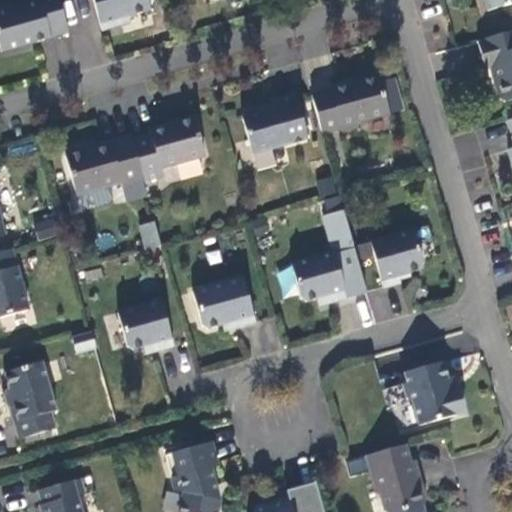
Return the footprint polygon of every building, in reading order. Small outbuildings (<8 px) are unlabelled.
[(0,51),(0,52),(68,33),(58,0),(37,0),(38,0),(0,10),(0,51)] [(119,19),(150,11),(146,0),(92,0),(101,31),(121,25),(119,19)] [(511,0),(484,0),(487,12),(511,4),(511,0)] [(511,31),(477,41),(485,70),(494,67),(497,78),(493,84),(497,99),(504,102),(511,99),(511,31)] [(357,83),(310,95),(321,134),(340,128),(341,131),(356,127),(359,122),(388,114),(378,77),(373,74),(360,77),(357,83)] [(307,139),(295,96),(275,102),(277,106),(261,110),(255,107),(244,110),(241,116),(252,155),(307,139)] [(149,135),(131,140),(142,181),(162,175),(160,168),(204,156),(193,119),(148,130),(149,135)] [(131,140),(129,135),(98,144),(91,146),(91,149),(64,156),(75,195),(120,183),(121,187),(142,181),(131,140)] [(320,197),(337,192),(332,176),(315,181),(320,197)] [(53,217),(33,225),(39,241),(59,233),(53,217)] [(146,250),(160,246),(153,222),(139,226),(146,250)] [(370,242),(382,289),(401,284),(398,277),(420,271),(423,265),(422,260),(436,256),(428,226),(370,242)] [(12,249),(0,252),(0,318),(29,311),(12,249)] [(329,303),(346,298),(334,252),(290,264),(300,299),(306,302),(327,296),(329,303)] [(234,328),(254,322),(242,278),(191,292),(201,326),(206,329),(232,321),(234,328)] [(155,350),(172,346),(160,300),(117,313),(126,346),(132,350),(142,346),(153,344),(155,350)] [(144,354),(155,350),(153,344),(142,346),(144,354)] [(13,421),(18,439),(56,429),(51,412),(56,410),(42,362),(5,373),(9,389),(5,390),(3,395),(6,406),(11,409),(14,408),(18,420),(13,421)] [(450,392),(447,379),(442,362),(405,373),(408,384),(403,385),(407,400),(413,403),(419,426),(465,413),(458,390),(450,392)] [(450,392),(458,390),(455,377),(447,379),(450,392)] [(217,467),(210,443),(164,456),(175,491),(183,493),(178,511),(216,511),(219,500),(209,469),(217,467)] [(410,462),(405,445),(366,456),(376,493),(381,495),(385,511),(403,511),(423,507),(426,500),(415,460),(410,462)] [(80,479),(37,491),(40,505),(38,506),(39,511),(81,511),(77,497),(84,494),(80,479)] [(322,511),(315,483),(286,491),(288,499),(254,509),(253,511),(322,511)]
